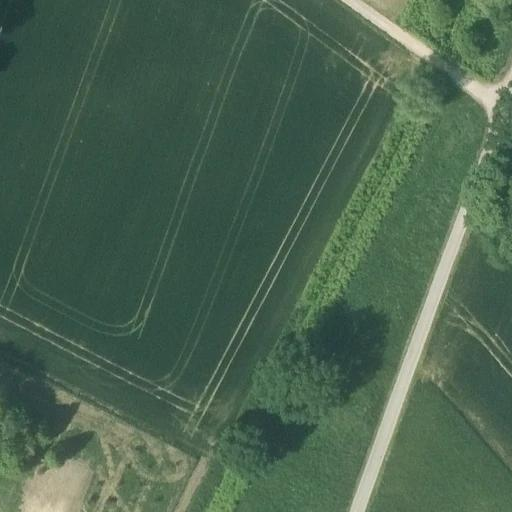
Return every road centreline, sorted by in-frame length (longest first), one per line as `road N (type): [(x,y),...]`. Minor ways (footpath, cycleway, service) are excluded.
road 1 (residential): [(511,101),(356,511)]
road 2 (track): [(346,0),(507,112)]
